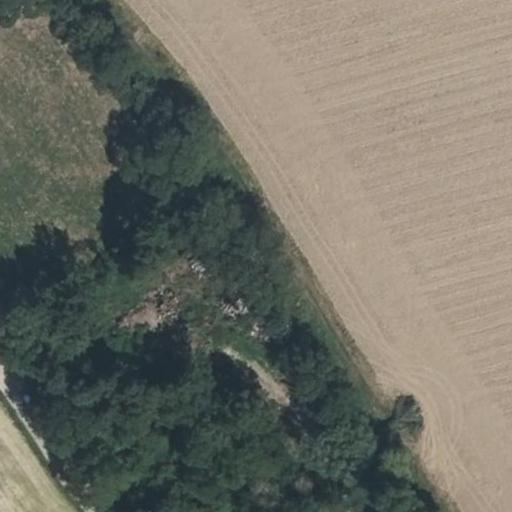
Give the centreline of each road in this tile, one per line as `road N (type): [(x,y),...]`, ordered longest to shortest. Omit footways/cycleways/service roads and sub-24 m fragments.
road 1 (track): [(88,0),(150,65),(438,511)]
road 2 (track): [(0,382),(99,511)]
